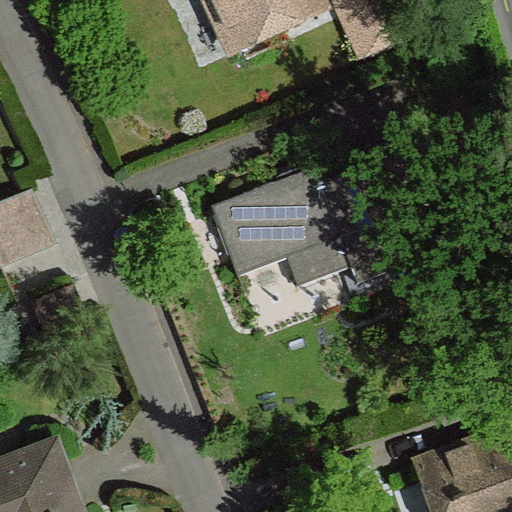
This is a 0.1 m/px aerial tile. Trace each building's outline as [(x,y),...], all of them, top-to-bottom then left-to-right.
[(316,0),(215,0),(240,51),(322,11),(316,0)] [(398,0),(338,0),(365,56),(414,33),(398,0)] [(316,169),(213,209),(239,276),(287,258),(298,287),(351,266),(359,286),(445,253),(407,154),(323,186),(316,169)] [(57,242),(36,192),(0,207),(0,266),(57,242)] [(89,511),(60,428),(0,448),(0,511),(89,511)] [(511,511),(511,434),(421,469),(437,511),(511,511)]
